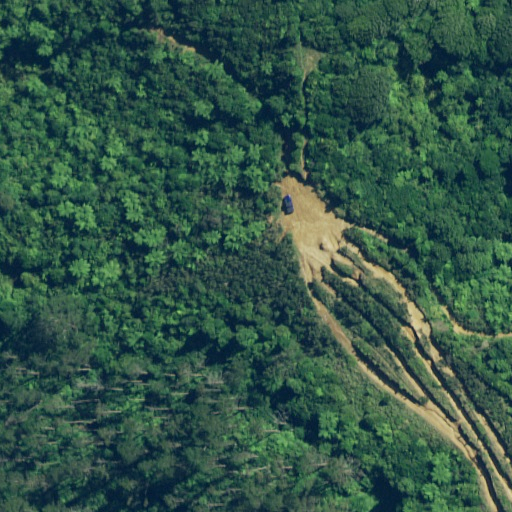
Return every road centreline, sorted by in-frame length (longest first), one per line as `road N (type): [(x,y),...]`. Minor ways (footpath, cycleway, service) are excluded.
road 1 (track): [(153,0),(264,106),(332,220),(405,258),(460,326),(511,339)]
road 2 (track): [(339,358),(421,401),(457,431),(506,511)]
